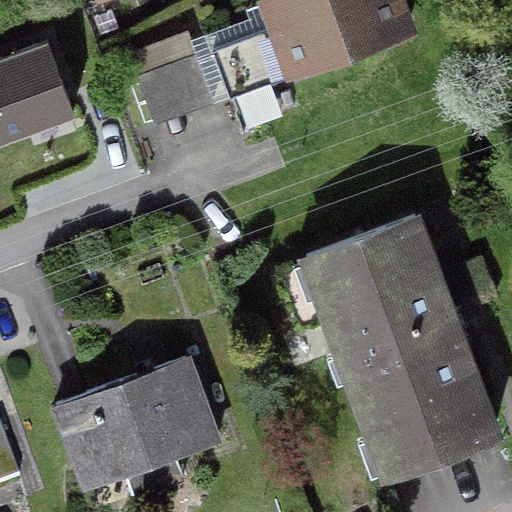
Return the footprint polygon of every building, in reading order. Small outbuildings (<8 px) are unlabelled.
[(226,96),(227,99),(337,58),(344,43),(359,50),(404,33),(391,0),(271,0),(266,2),(275,27),(209,52),(226,96)] [(136,78),(153,123),(211,102),(194,57),(136,78)] [(458,307),(447,311),(412,216),(303,256),(383,472),(491,432),(456,338),(468,333),(458,307)] [(477,258),(463,264),(477,300),(491,295),(477,258)] [(183,356),(53,404),(80,478),(121,463),(133,496),(179,479),(172,457),(214,442),(183,356)] [(0,435),(0,484),(16,479),(0,435)]
